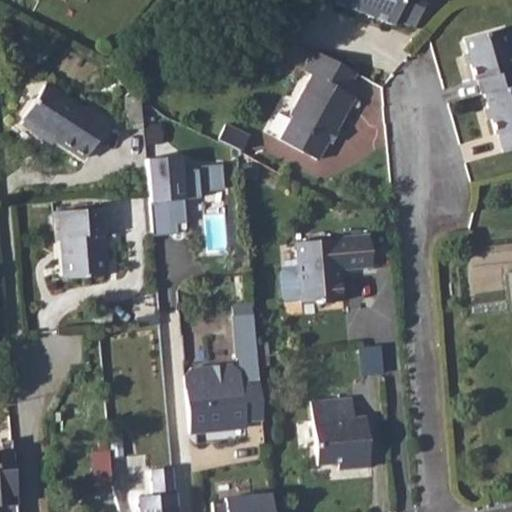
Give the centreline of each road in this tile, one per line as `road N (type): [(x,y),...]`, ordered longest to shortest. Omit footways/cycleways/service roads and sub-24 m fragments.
road 1 (residential): [(437,511),(414,82)]
road 2 (residential): [(27,358),(37,511)]
